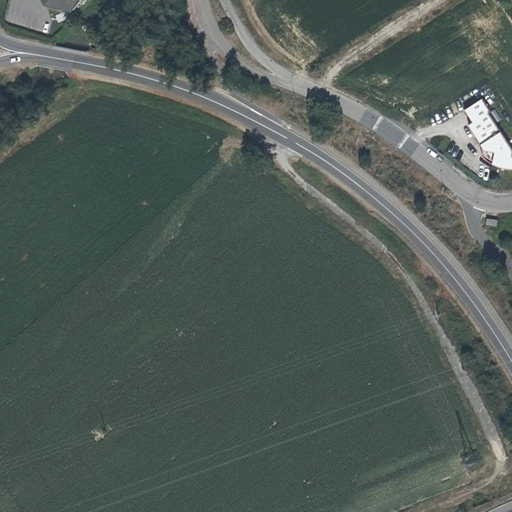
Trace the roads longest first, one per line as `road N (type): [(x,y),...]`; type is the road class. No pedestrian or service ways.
road 1 (tertiary): [(511,358),(452,272),(333,162),(197,93),(45,58)]
road 2 (track): [(419,511),(487,484),(504,453),(410,281),(308,192),(281,160),(277,133)]
road 3 (unclassified): [(291,83),(365,116),(476,198)]
road 4 (unclassified): [(203,0),(217,43),(233,59),(291,83)]
